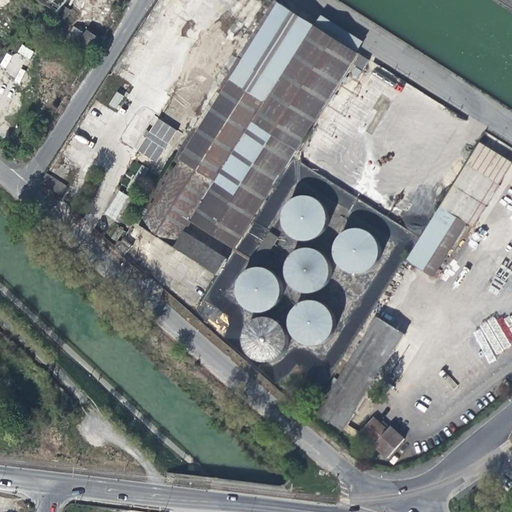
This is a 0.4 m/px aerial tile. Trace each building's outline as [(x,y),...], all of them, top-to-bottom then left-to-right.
[(276,0),(273,0),(175,156),(182,160),(259,209),(293,157),(360,53),(316,25),(281,3),(276,0)] [(359,49),(363,43),(365,41),(323,14),(321,17),(318,23),(359,49)] [(85,59),(99,36),(86,27),(72,50),(85,59)] [(18,52),(30,59),(34,51),(22,45),(18,52)] [(7,52),(0,65),(0,68),(20,79),(25,71),(20,68),(24,60),(7,52)] [(129,83),(135,74),(117,63),(111,71),(129,83)] [(116,109),(124,96),(117,91),(108,104),(116,109)] [(146,157),(153,146),(140,138),(133,149),(146,157)] [(511,160),(491,147),(452,210),(469,220),(475,224),(511,166),(511,160)] [(134,220),(141,224),(147,215),(182,160),(175,156),(134,220)] [(238,242),(259,209),(182,160),(147,215),(141,224),(218,274),(228,259),(197,239),(185,231),(195,216),(238,242)] [(118,188),(128,195),(142,173),(132,166),(118,188)] [(111,221),(126,198),(116,191),(101,214),(111,221)] [(290,232),(294,235),(295,236),(299,237),(302,238),(307,239),(310,238),(315,236),(318,234),(321,232),(324,228),(326,225),(327,222),(327,220),(327,217),(327,211),(326,208),(323,204),(321,201),(319,199),(316,197),(313,196),(309,195),(304,195),(301,196),(296,197),(293,199),(290,201),(289,203),(288,204),(286,207),(285,209),(284,212),(284,215),(284,219),(284,222),(285,224),(286,227),(288,230),(290,232)] [(436,273),(469,220),(452,210),(419,262),(436,273)] [(115,239),(121,231),(114,227),(109,236),(115,239)] [(345,267),(348,269),(349,270),(353,271),(358,272),(361,272),(366,270),(371,268),(373,266),(376,263),(378,260),(379,257),(380,253),(380,252),(380,248),(379,245),(379,243),(377,240),(376,237),(374,236),(373,235),(371,232),(368,231),(364,229),(359,229),(356,229),(351,230),(347,232),(345,233),(343,235),(340,238),(339,241),(338,244),(337,249),(337,253),(337,256),(338,258),(339,261),(340,262),(342,265),(345,267)] [(115,244),(124,252),(132,245),(124,237),(123,238),(115,244)] [(297,288),(299,289),(300,290),(303,291),(307,292),(310,292),(314,292),(317,291),(320,290),(322,289),(325,287),(327,284),(329,281),(330,278),(331,275),(332,273),(332,269),(332,268),(331,264),(330,261),(328,258),(326,255),(323,253),(321,251),(319,250),(314,249),(311,248),(306,249),(302,250),(299,251),(298,252),(295,254),(292,257),(291,260),(289,263),(288,266),(288,268),(288,270),(288,273),(289,277),(290,280),(292,283),(295,287),(297,288)] [(242,306),(246,309),(247,309),(252,311),(258,312),(261,312),(265,311),(269,309),(274,306),(276,303),(278,300),(279,296),(280,293),(280,289),(279,286),(279,284),(278,282),(277,279),(275,276),(272,274),(269,271),(267,270),(264,269),(261,268),(256,268),(252,269),(249,270),(248,271),(245,273),(243,274),(241,277),(239,279),(238,282),(237,284),(236,287),(236,291),(236,294),(237,296),(238,299),(240,303),(242,306)] [(301,344),(302,344),(304,345),(305,346),(309,346),(310,347),(316,346),(319,345),(322,344),(325,342),(328,340),(330,337),(331,334),(332,332),(333,329),(334,325),(334,324),(333,320),(332,315),(330,312),(328,309),(323,306),(320,304),(319,304),(315,303),(310,303),(307,303),(303,304),(300,306),(296,309),(294,312),(292,315),(291,318),(290,320),(290,323),(290,325),(290,329),(291,332),(292,334),(293,337),(296,340),(298,342),(301,344)] [(346,427),(406,333),(378,316),(318,410),(346,427)] [(251,356),(254,358),(256,359),(257,360),(261,361),(264,361),(268,361),(269,361),(273,360),(278,358),(281,356),(283,353),(286,349),(287,346),(288,342),(288,340),(288,337),(288,335),(287,332),(285,328),(283,325),(282,324),(281,323),(278,321),(275,319),(272,318),(268,317),(267,317),(263,317),(260,318),(258,318),(255,320),(253,321),(251,323),(248,326),(246,330),(245,332),(244,335),(244,338),(244,342),(245,345),(246,349),(249,353),(251,356)] [(378,442),(389,431),(375,418),(364,429),(378,442)] [(438,441),(448,431),(443,426),(433,435),(438,441)]
